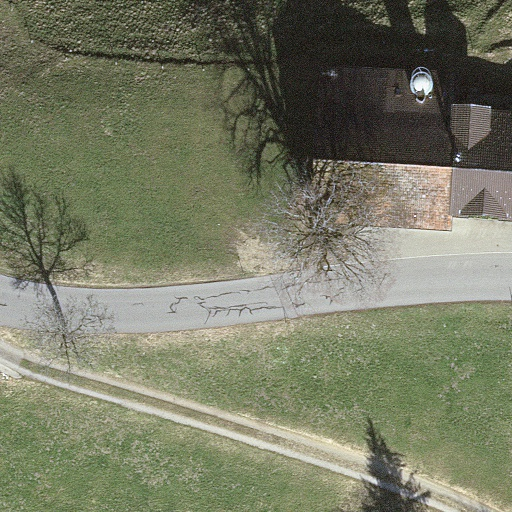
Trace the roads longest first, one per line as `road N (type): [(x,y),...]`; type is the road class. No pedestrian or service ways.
road 1 (tertiary): [(0,301),(139,313),(434,280),(511,282)]
road 2 (track): [(0,361),(349,463),(456,511)]
